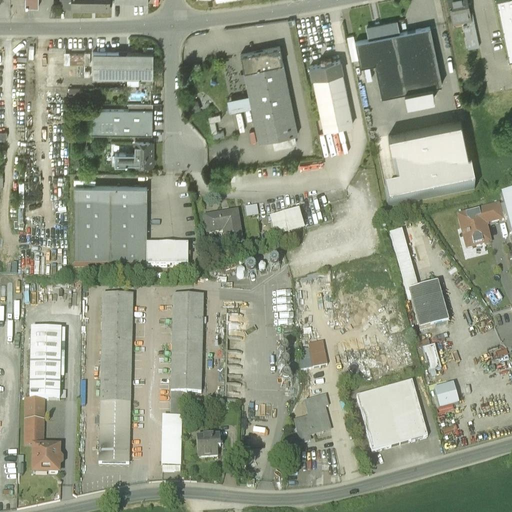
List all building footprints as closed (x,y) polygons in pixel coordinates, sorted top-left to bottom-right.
[(72,0),(73,9),(86,9),(86,6),(108,6),(107,0),(72,0)] [(447,0),(452,20),(465,17),(470,16),(469,14),(467,4),(468,4),(467,0),(447,0)] [(511,0),(495,0),(508,59),(511,58),(511,0)] [(472,13),(469,14),(470,16),(465,17),(467,27),(463,27),(468,50),(479,47),(472,13)] [(430,27),(399,33),(396,21),(379,25),(379,21),(375,22),(376,26),(367,27),(369,39),(355,42),(360,66),(374,64),(382,97),(442,84),(430,27)] [(358,59),(353,36),(347,37),(352,61),(358,59)] [(280,47),(240,55),(244,71),(283,63),(280,47)] [(153,53),(93,52),(92,76),(153,76),(153,53)] [(340,61),(310,67),(323,126),(352,120),(340,61)] [(283,63),(244,71),(259,142),(272,140),(274,152),(298,147),(295,135),(298,134),(283,63)] [(75,68),(75,77),(89,77),(89,68),(75,68)] [(129,110),(91,109),(91,134),(152,134),(153,110),(129,110)] [(220,114),(208,117),(213,139),(225,137),(223,131),(217,132),(215,121),(221,120),(220,114)] [(461,122),(388,137),(398,186),(385,189),(388,207),(475,189),(461,122)] [(152,142),(135,142),(135,152),(115,152),(115,164),(127,164),(127,163),(135,163),(135,164),(152,164),(152,163),(154,162),(154,158),(152,157),(152,142)] [(147,186),(74,186),(73,267),(137,267),(137,273),(146,273),(146,268),(146,247),(147,186)] [(511,192),(501,196),(504,206),(498,208),(501,219),(507,218),(511,237),(511,192)] [(258,206),(246,207),(247,218),(259,216),(258,206)] [(498,207),(485,210),(489,224),(501,221),(501,219),(498,208),(498,207)] [(485,210),(458,217),(467,250),(490,243),(485,225),(489,224),(485,210)] [(277,241),(307,232),(301,212),(271,220),(277,241)] [(237,213),(204,219),(207,234),(224,232),(226,246),(242,244),(237,213)] [(400,234),(390,237),(396,260),(406,257),(400,234)] [(188,247),(146,247),(146,268),(188,268),(188,247)] [(406,257),(396,260),(403,283),(413,281),(406,257)] [(278,268),(278,266),(278,265),(277,263),(275,262),(274,262),(272,262),(270,263),(269,264),(269,266),(269,268),(270,269),(272,270),(274,271),(275,271),(277,270),(278,268)] [(255,274),(255,273),(255,271),(254,269),(252,268),(251,268),(249,268),(247,269),(246,271),(246,273),(246,274),(247,276),(249,277),(251,277),(252,277),(254,276),(255,274)] [(413,281),(403,283),(406,295),(416,292),(413,281)] [(416,292),(406,295),(408,302),(411,301),(420,333),(448,326),(437,286),(416,292)] [(133,297),(102,297),(98,465),(129,466),(133,297)] [(203,298),(173,298),(171,394),(183,395),(201,395),(203,298)] [(378,307),(381,325),(388,324),(390,335),(408,332),(406,317),(401,318),(399,303),(378,307)] [(61,332),(31,331),(31,351),(60,352),(61,332)] [(322,343),(307,347),(312,369),(327,366),(322,343)] [(433,348),(423,351),(430,374),(439,372),(433,348)] [(60,352),(31,351),(29,401),(42,402),(59,402),(60,352)] [(412,384),(384,391),(399,447),(427,439),(412,384)] [(441,411),(461,406),(455,385),(435,391),(441,411)] [(384,391),(356,399),(372,455),(399,447),(384,391)] [(183,395),(171,394),(170,419),(182,419),(183,395)] [(325,398),(304,403),(308,419),(294,423),(300,444),(307,443),(306,438),(323,433),(325,430),(325,429),(329,428),(324,408),(327,407),(325,398)] [(42,402),(29,401),(29,403),(25,403),(25,422),(41,422),(42,402)] [(41,422),(25,422),(25,445),(41,445),(41,422)] [(210,438),(196,439),(197,459),(206,458),(207,459),(217,459),(217,451),(220,450),(219,437),(210,438)] [(58,449),(34,449),(33,475),(58,475),(58,470),(62,466),(62,461),(58,457),(58,449)]
